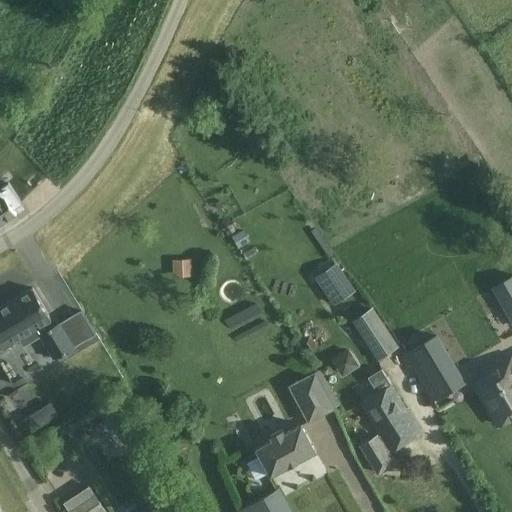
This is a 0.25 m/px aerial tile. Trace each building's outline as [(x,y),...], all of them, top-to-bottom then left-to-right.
[(8,183),(0,187),(0,192),(3,197),(0,199),(0,224),(16,214),(12,208),(21,202),(8,183)] [(243,229),(233,235),(239,245),(249,239),(243,229)] [(345,256),(356,269),(385,246),(374,233),(345,256)] [(192,276),(192,259),(172,260),(173,276),(192,276)] [(333,276),(321,284),(334,304),(355,290),(337,262),(328,268),(333,276)] [(504,311),(511,306),(511,275),(491,287),(504,311)] [(51,318),(32,288),(0,307),(0,346),(1,349),(18,338),(23,346),(41,336),(55,358),(74,347),(59,321),(49,328),(45,322),(51,318)] [(373,307),(351,322),(377,360),(399,346),(373,307)] [(437,335),(407,353),(429,391),(434,399),(464,381),(437,335)] [(309,336),(299,343),(307,355),(317,348),(309,336)] [(511,359),(511,358),(473,380),(498,424),(503,421),(511,416),(511,359)] [(336,409),(316,371),(288,386),(309,424),(336,409)] [(391,385),(363,402),(382,433),(378,436),(378,435),(361,445),(379,473),(395,462),(387,450),(391,448),(392,449),(420,432),(391,385)] [(50,402),(38,409),(45,421),(57,413),(50,402)] [(317,451),(302,423),(285,432),(283,428),(270,435),(272,439),(255,448),(270,476),(317,451)] [(105,511),(100,503),(87,484),(64,500),(72,511),(105,511)] [(291,511),(279,488),(235,511),(291,511)] [(168,511),(160,498),(137,511),(168,511)]
